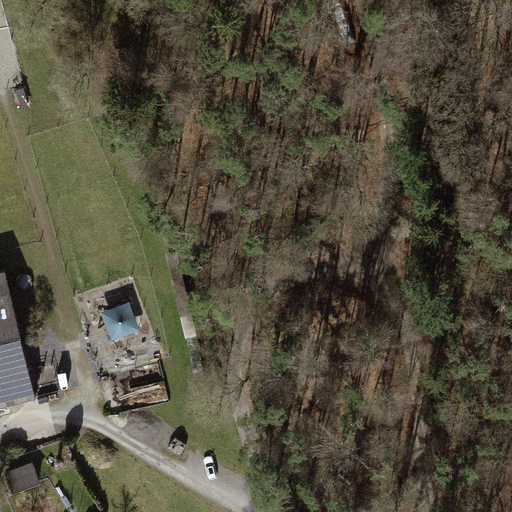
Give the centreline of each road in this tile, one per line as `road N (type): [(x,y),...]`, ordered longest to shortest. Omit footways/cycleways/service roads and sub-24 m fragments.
road 1 (track): [(268,511),(239,388),(237,344),(287,277),(327,264),(383,266)]
road 2 (track): [(52,299),(85,414),(250,511)]
road 3 (track): [(359,0),(384,95),(383,266)]
road 4 (track): [(383,266),(409,350),(429,511)]
